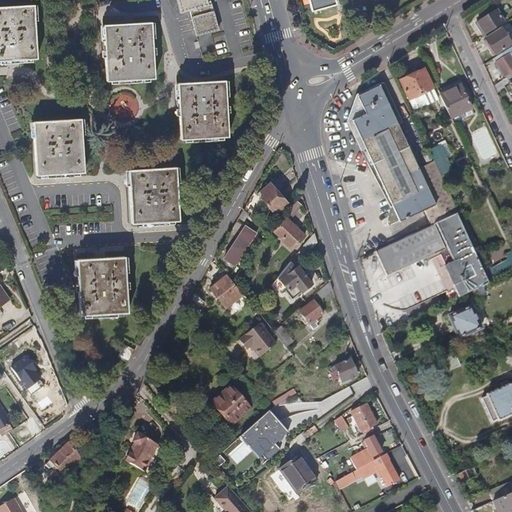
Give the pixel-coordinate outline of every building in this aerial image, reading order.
[(210,0),(177,0),(182,14),(190,11),(198,38),(223,31),(215,4),(212,5),(210,0)] [(310,0),(313,9),(336,2),(335,0),(310,0)] [(35,6),(0,7),(0,63),(38,62),(35,6)] [(507,23),(498,10),(478,22),(487,36),(507,23)] [(151,22),(103,24),(106,80),(154,78),(151,22)] [(487,36),(478,22),(476,23),(485,37),(487,36)] [(511,44),(511,43),(503,29),(487,39),(497,55),(511,44)] [(511,47),(495,58),(507,78),(511,75),(511,47)] [(414,109),(426,103),(427,105),(439,99),(424,68),(401,79),(414,109)] [(226,81),(178,84),(181,139),(229,137),(226,81)] [(442,219),(399,124),(404,122),(384,81),(358,93),(351,115),(362,139),(358,141),(362,149),(365,148),(398,220),(424,208),(432,224),(442,219)] [(474,107),(463,83),(440,93),(452,118),(474,107)] [(85,173),(82,121),(33,123),(36,176),(85,173)] [(445,141),(440,130),(439,130),(431,134),(436,145),(444,142),(445,141)] [(179,220),(177,167),(127,170),(130,223),(179,220)] [(287,204),(272,182),(259,192),(274,213),(287,204)] [(295,202),(287,212),(293,218),(302,207),(295,202)] [(252,221),(243,211),(239,218),(248,225),(252,221)] [(488,281),(455,213),(442,219),(432,224),(375,251),(386,276),(430,255),(452,299),(488,281)] [(305,235),(287,218),(274,233),(292,249),(305,235)] [(234,266),(257,233),(245,225),(222,257),(234,266)] [(310,251),(317,242),(314,233),(304,246),(310,251)] [(111,255),(110,246),(75,247),(75,255),(111,255)] [(123,257),(76,260),(80,315),(128,312),(123,257)] [(311,283),(298,265),(295,267),(291,262),(279,277),(287,288),(285,289),(291,298),(311,283)] [(243,295),(224,272),(217,277),(221,281),(211,289),(226,309),(243,295)] [(333,291),(329,284),(317,295),(322,300),(333,291)] [(0,313),(3,312),(0,308),(10,301),(0,286),(0,313)] [(316,319),(323,314),(314,301),(300,312),(314,330),(318,327),(315,323),(318,321),(316,319)] [(483,329),(473,307),(450,317),(459,339),(483,329)] [(277,345),(260,324),(240,340),(248,349),(252,346),(260,357),(277,345)] [(293,342),(281,326),(275,331),(287,347),(293,342)] [(135,351),(124,345),(118,356),(128,362),(135,351)] [(460,365),(455,355),(454,356),(452,352),(432,361),(433,365),(432,365),(437,375),(460,365)] [(26,356),(10,367),(30,395),(43,385),(33,371),(35,370),(26,356)] [(358,375),(351,359),(335,366),(337,371),(332,373),(335,380),(340,377),(343,382),(358,375)] [(511,415),(511,388),(510,385),(486,396),(487,397),(482,399),(493,423),(498,421),(498,422),(511,415)] [(249,408),(229,386),(212,402),(232,424),(249,408)] [(274,406),(286,397),(284,394),(272,403),(274,406)] [(378,423),(368,403),(352,412),(362,431),(363,430),(364,432),(373,428),(372,425),(378,423)] [(278,421),(269,410),(240,436),(249,447),(257,440),(265,440),(271,447),(263,454),(268,460),(280,450),(275,444),(286,434),(277,423),(278,421)] [(9,427),(0,414),(0,426),(3,431),(9,427)] [(341,415),(335,420),(341,430),(348,427),(341,415)] [(288,432),(278,421),(277,423),(286,434),(288,432)] [(148,459),(157,444),(137,432),(132,441),(134,442),(136,443),(131,453),(129,452),(124,460),(144,471),(150,460),(148,459)] [(382,452),(373,437),(364,441),(368,449),(351,458),(357,469),(375,460),(373,456),(382,452)] [(82,458),(81,456),(85,452),(76,442),(71,447),(68,443),(48,463),(63,477),(82,458)] [(317,479),(298,454),(279,468),(298,493),(317,479)] [(399,480),(385,454),(375,460),(357,469),(354,471),(354,472),(357,477),(358,478),(362,476),(364,478),(379,470),(388,486),(399,480)] [(477,476),(472,467),(458,473),(463,483),(477,476)] [(357,477),(354,472),(352,473),(352,475),(347,478),(349,481),(357,477)] [(251,511),(227,486),(214,498),(227,511),(225,511),(251,511)] [(511,511),(511,492),(485,505),(488,511),(511,511)] [(22,511),(15,499),(0,507),(0,511),(22,511)]
